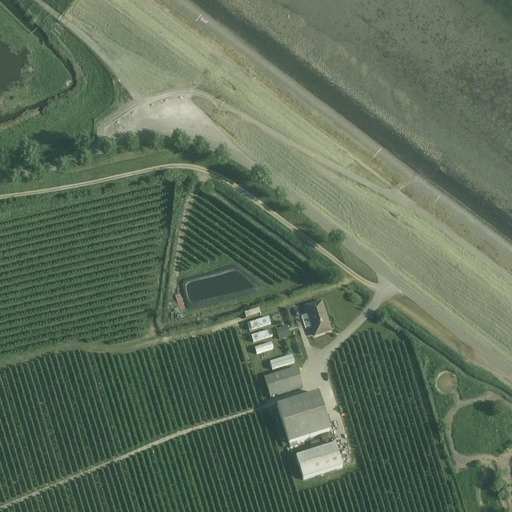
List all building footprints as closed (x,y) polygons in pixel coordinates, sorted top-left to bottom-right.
[(321,303),(306,308),(315,336),(330,332),(321,303)] [(284,330),(277,332),(279,339),(286,337),(284,330)] [(297,369),(264,380),(270,399),(303,389),(297,369)] [(296,443),(330,433),(319,394),(277,407),(290,450),(297,447),(296,443)] [(342,469),(335,446),(296,458),(303,481),(342,469)]
